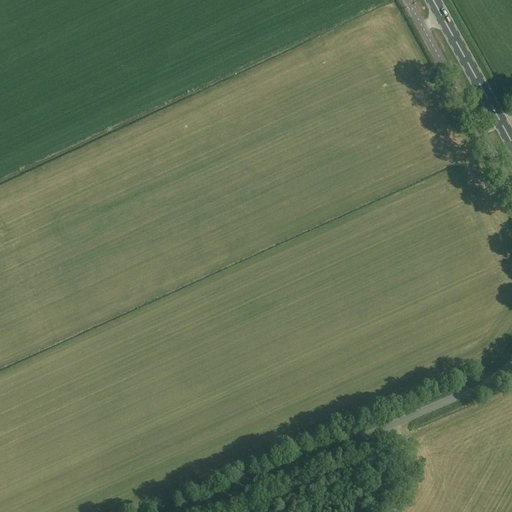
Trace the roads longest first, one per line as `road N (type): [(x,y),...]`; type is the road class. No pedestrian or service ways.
road 1 (unclassified): [(511,363),(476,389),(194,511)]
road 2 (unclassified): [(411,8),(511,188)]
road 3 (secondary): [(511,141),(433,0)]
